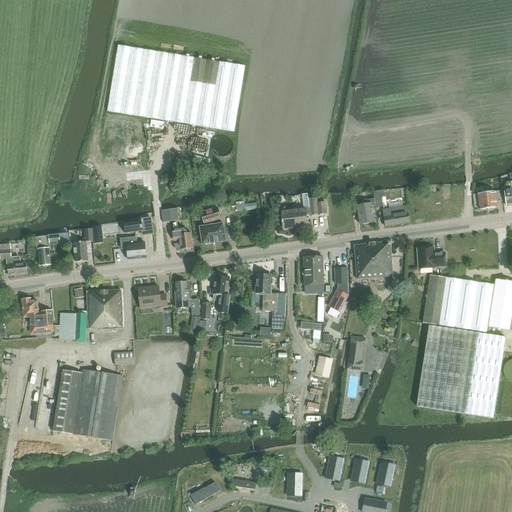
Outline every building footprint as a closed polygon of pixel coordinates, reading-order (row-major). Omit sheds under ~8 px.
[(107,111),(234,132),(245,67),(118,46),(107,111)] [(230,142),(229,139),(228,136),(225,134),(221,133),(218,133),(215,135),(212,137),(212,139),(211,141),(212,145),(212,147),(214,148),(215,149),(217,151),(220,151),(224,151),(226,150),(227,149),(229,146),(230,142)] [(211,160),(195,156),(193,162),(209,167),(211,160)] [(376,207),(383,206),(381,197),(385,196),(384,190),(373,192),(374,199),(376,206),(376,207)] [(480,210),(498,207),(497,202),(503,201),(502,191),(473,196),(475,208),(479,207),(480,210)] [(327,213),(325,202),(317,203),(317,198),(308,199),(308,194),(302,195),(304,209),(282,212),(283,228),(308,225),(306,215),(309,214),(310,215),(327,213)] [(359,202),(352,203),(354,212),(359,212),(361,225),(375,222),(372,207),(376,206),(374,199),(367,200),(366,199),(360,201),(359,202)] [(386,227),(409,224),(407,207),(384,210),(386,227)] [(178,209),(162,211),(163,223),(179,221),(178,209)] [(226,241),(223,223),(212,225),(212,223),(220,220),(217,209),(201,214),(205,224),(206,224),(206,226),(200,227),(203,245),(226,241)] [(154,218),(123,223),(125,233),(146,230),(146,235),(157,233),(156,228),(154,218)] [(81,243),(85,243),(92,242),(91,229),(84,230),(85,239),(81,240),(81,243)] [(174,230),(172,230),(174,241),(178,241),(179,244),(179,245),(180,244),(181,248),(181,250),(186,249),(188,251),(191,250),(192,248),(193,248),(191,233),(187,234),(186,229),(178,230),(174,230)] [(68,234),(59,235),(60,242),(61,247),(70,246),(68,234)] [(103,243),(103,234),(94,235),(94,244),(103,243)] [(39,251),(40,266),(51,265),(50,249),(51,249),(50,243),(60,242),(59,235),(36,238),(37,251),(39,251)] [(136,238),(121,240),(122,249),(127,249),(128,260),(147,258),(145,243),(136,243),(136,238)] [(87,262),(85,243),(81,243),(74,244),(76,263),(87,262)] [(11,258),(9,244),(0,245),(0,258),(0,260),(7,259),(9,277),(27,275),(25,263),(20,264),(19,257),(11,258)] [(381,244),(354,246),(354,248),(357,279),(393,277),(391,245),(381,246),(381,244)] [(446,252),(435,253),(434,247),(417,248),(418,270),(436,269),(436,268),(446,267),(446,252)] [(315,257),(303,257),(304,271),(302,272),(302,275),(304,276),(304,285),(305,285),(305,295),(324,294),(324,282),(323,260),(323,257),(318,257),(318,258),(315,258),(315,257)] [(337,289),(328,306),(340,313),(349,296),(348,295),(348,268),(334,268),(335,284),(338,284),(338,290),(337,289)] [(255,286),(255,290),(255,293),(257,294),(259,295),(262,294),(266,294),(265,312),(272,312),(272,329),(282,329),(284,316),(277,312),(278,293),(271,293),(271,287),(271,276),(257,275),(257,286),(255,286)] [(490,309),(491,309),(492,303),(491,303),(494,286),(431,276),(423,323),(454,329),(467,331),(486,334),(490,309)] [(215,277),(213,295),(215,295),(214,300),(220,301),(219,313),(228,314),(230,297),(227,297),(230,278),(215,277)] [(511,282),(496,280),(493,303),(492,303),(491,309),(492,309),(489,327),(511,331),(511,282)] [(200,315),(199,299),(191,300),(190,285),(186,285),(186,282),(176,283),(177,292),(175,292),(176,308),(191,307),(192,316),(200,315)] [(152,289),(139,291),(140,309),(160,307),(161,308),(167,308),(166,295),(160,296),(159,287),(152,287),(152,289)] [(54,326),(54,336),(60,336),(59,340),(74,341),(74,343),(85,343),(86,329),(98,329),(98,331),(123,330),(122,291),(86,292),(87,315),(61,314),(60,326),(54,326)] [(24,298),(22,300),(23,318),(31,317),(33,334),(53,332),(51,311),(41,312),(41,313),(38,313),(37,301),(31,301),(31,299),(29,298),(24,298)] [(203,304),(202,320),(210,320),(210,304),(203,304)] [(199,322),(198,330),(205,331),(206,323),(199,322)] [(302,322),(301,329),(314,330),(313,339),(320,340),(322,324),(302,322)] [(467,332),(467,331),(454,329),(453,330),(428,326),(415,407),(492,419),(505,339),(467,332)] [(391,327),(389,335),(396,336),(397,329),(391,327)] [(351,336),(350,346),(363,347),(365,347),(366,338),(351,336)] [(115,366),(134,365),(133,353),(114,354),(115,366)] [(314,374),(329,377),(332,360),(318,356),(314,374)] [(349,360),(348,369),(362,370),(363,361),(361,361),(349,360)] [(63,371),(54,432),(110,441),(120,377),(81,370),(81,373),(63,371)] [(354,393),(355,372),(345,372),(344,393),(354,393)] [(330,458),(326,478),(340,481),(344,461),(330,458)] [(355,461),(351,481),(365,484),(369,464),(355,461)] [(381,464),(377,484),(391,487),(395,467),(381,464)] [(288,476),(288,496),(302,497),(302,476),(288,476)] [(233,479),(232,486),(255,490),(256,483),(233,479)] [(205,489),(192,496),(197,503),(195,504),(196,505),(220,491),(215,482),(205,488),(204,488),(205,489)] [(365,498),(362,511),(383,511),(385,502),(365,498)]
